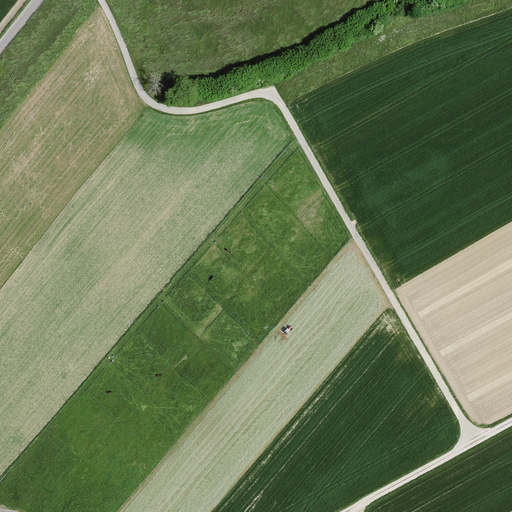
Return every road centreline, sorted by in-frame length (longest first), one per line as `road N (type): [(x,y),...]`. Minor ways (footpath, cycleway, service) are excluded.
road 1 (track): [(475,442),(274,97),(192,114),(148,103),(100,0)]
road 2 (track): [(511,421),(351,511)]
